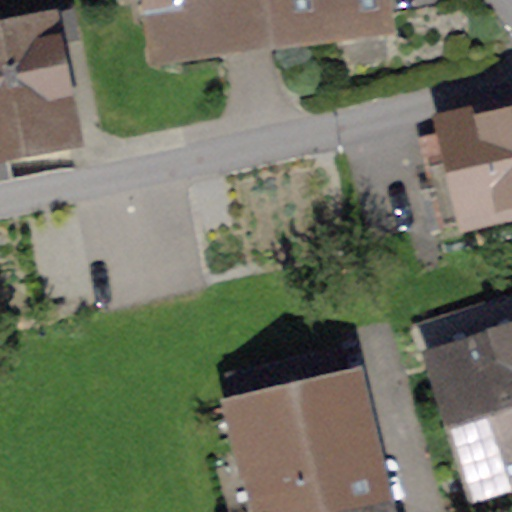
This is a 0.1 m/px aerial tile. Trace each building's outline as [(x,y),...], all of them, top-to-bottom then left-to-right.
[(154,0),(160,43),(271,29),(266,0),(154,0)] [(266,0),(271,29),(375,15),(372,0),(266,0)] [(0,148),(64,136),(56,91),(68,89),(54,15),(0,25),(0,148)] [(511,118),(422,139),(442,228),(506,213),(503,201),(511,199),(511,118)] [(511,336),(445,357),(487,488),(511,480),(511,336)] [(311,359),(231,378),(239,414),(234,415),(256,511),(371,511),(342,389),(320,394),(311,359)]
